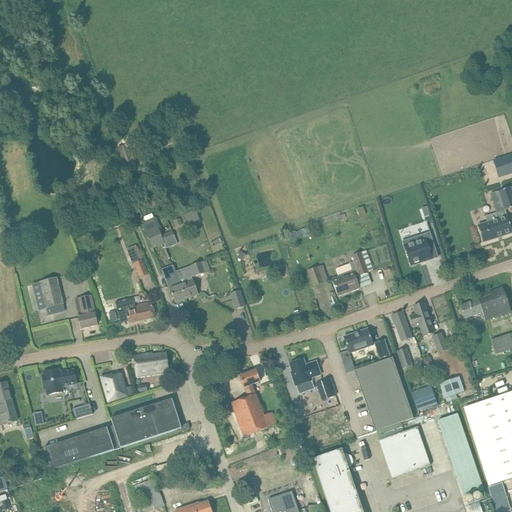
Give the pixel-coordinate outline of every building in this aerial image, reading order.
[(146,146),(156,142),(152,131),(122,141),(124,146),(118,148),(126,172),(138,168),(135,159),(132,148),(145,144),(146,146)] [(498,192),(504,211),(511,208),(511,192),(511,188),(498,192)] [(84,211),(86,218),(113,209),(110,199),(93,205),(94,206),(88,208),(89,209),(84,211)] [(189,227),(201,223),(195,207),(182,211),(189,227)] [(511,231),(507,216),(477,226),(483,243),(511,233),(511,231)] [(152,247),(163,243),(161,236),(157,228),(153,218),(142,223),(152,247)] [(411,267),(438,258),(430,233),(403,242),(411,267)] [(332,280),(335,287),(338,296),(359,289),(355,277),(368,273),(365,264),(361,253),(352,257),(354,262),(349,263),(353,273),(332,280)] [(134,264),(140,278),(147,275),(142,261),(134,264)] [(185,299),(198,295),(192,278),(205,273),(201,263),(175,272),(185,299)] [(171,273),(165,275),(170,289),(170,288),(172,294),(172,296),(173,296),(175,303),(185,299),(175,272),(173,266),(169,268),(171,273)] [(328,282),(322,266),(307,271),(313,287),(328,282)] [(40,283),(46,308),(64,304),(57,278),(40,283)] [(478,300),(460,306),(464,319),(483,313),(485,321),(511,312),(503,288),(477,297),(478,300)] [(245,307),(240,291),(230,294),(235,310),(245,307)] [(75,299),(79,318),(81,329),(97,326),(90,296),(75,299)] [(133,298),(115,303),(120,323),(128,321),(129,324),(155,318),(151,302),(142,305),(135,306),(133,298)] [(410,316),(413,328),(419,325),(423,337),(434,333),(424,303),(413,307),(416,314),(410,316)] [(403,311),(392,315),(402,343),(413,339),(403,311)] [(349,354),(373,346),(368,329),(344,337),(349,354)] [(432,337),(438,353),(447,350),(441,334),(432,337)] [(511,335),(495,340),(492,341),(495,352),(511,346),(511,335)] [(380,359),(389,356),(384,340),(375,344),(380,359)] [(406,375),(414,372),(405,349),(397,352),(406,375)] [(148,354),(134,356),(136,376),(169,372),(166,354),(148,356),(148,354)] [(360,386),(398,373),(392,358),(355,371),(360,386)] [(291,373),(296,386),(312,381),(311,378),(320,375),(316,362),(305,366),(303,360),(290,364),(292,372),(291,373)] [(432,364),(425,366),(427,373),(435,370),(432,364)] [(65,372),(60,373),(59,370),(43,373),(43,376),(42,376),(45,390),(46,390),(47,395),(63,392),(62,387),(76,384),(74,370),(65,372)] [(260,382),(259,380),(256,370),(239,376),(244,388),(248,397),(231,404),(244,437),(253,434),(268,428),(278,424),(273,412),(263,416),(255,394),(255,395),(252,385),(260,382)] [(360,386),(365,401),(403,388),(398,373),(360,386)] [(101,377),(108,403),(134,395),(133,389),(127,391),(121,374),(112,376),(112,374),(101,377)] [(446,398),(447,402),(458,398),(456,395),(464,392),(458,377),(439,384),(445,399),(446,398)] [(330,379),(322,382),(328,399),(335,396),(330,379)] [(0,405),(0,423),(1,426),(17,421),(9,392),(6,383),(0,384),(0,402),(1,405),(0,405)] [(147,384),(138,386),(139,392),(147,391),(147,384)] [(418,412),(437,405),(430,386),(412,393),(418,412)] [(365,401),(370,416),(408,403),(403,388),(365,401)] [(511,393),(464,409),(489,486),(511,478),(511,393)] [(111,419),(114,428),(120,449),(182,429),(172,399),(111,419)] [(370,416),(375,432),(413,419),(408,403),(370,416)] [(73,409),(76,420),(93,415),(90,404),(73,409)] [(457,414),(438,421),(463,497),(483,490),(457,414)] [(23,426),(27,439),(33,438),(29,424),(23,426)] [(44,448),(47,458),(51,471),(114,451),(107,428),(44,448)] [(417,428),(378,441),(392,480),(430,466),(417,428)] [(312,459),(330,511),(363,511),(348,468),(350,467),(352,462),(351,457),(346,455),(344,455),(342,449),(312,459)] [(0,467),(0,490),(12,487),(5,466),(0,467)] [(155,479),(135,486),(143,511),(149,511),(164,507),(155,479)] [(299,511),(292,491),(267,499),(271,511),(299,511)] [(199,503),(190,507),(174,511),(211,511),(208,501),(199,504),(199,503)]
